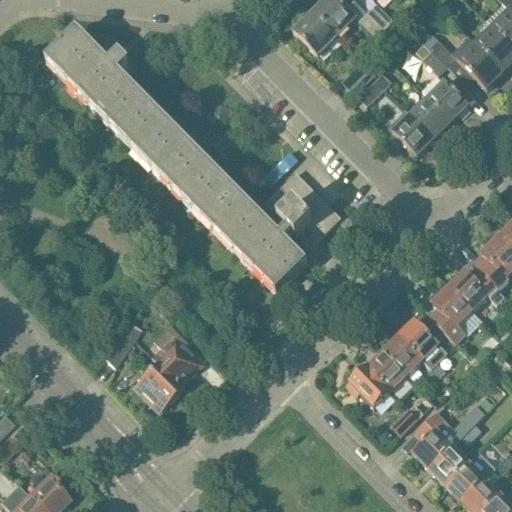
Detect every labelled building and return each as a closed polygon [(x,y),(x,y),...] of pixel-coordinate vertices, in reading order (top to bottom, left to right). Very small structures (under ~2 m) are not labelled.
[(330,0),(313,18),(338,43),(357,24),(334,0),(330,0)] [(511,0),(493,0),(509,15),(492,31),(511,51),(511,15),(511,0)] [(461,16),(453,9),(450,5),(440,14),(451,26),(461,16)] [(368,19),(386,38),(395,29),(377,10),(368,19)] [(319,62),(338,43),(313,18),(294,37),(319,62)] [(378,47),(386,38),(368,19),(359,28),(378,47)] [(511,51),(492,31),(475,49),(504,78),(511,69),(511,51)] [(277,301),(308,271),(120,80),(130,70),(120,59),(109,70),(77,37),(46,68),(277,301)] [(486,96),(504,78),(475,49),(468,42),(452,58),(450,59),(456,65),(486,96)] [(429,54),(432,56),(448,73),(456,65),(450,59),(452,58),(439,45),(429,54)] [(439,81),(448,73),(432,56),(423,65),(439,81)] [(343,87),(351,95),(368,78),(360,70),(343,87)] [(383,78),(375,85),(385,95),(392,88),(383,78)] [(385,95),(375,85),(358,102),(368,112),(385,95)] [(446,87),(428,104),(452,128),(469,111),(446,87)] [(452,128),(428,104),(411,121),(435,145),(442,138),(445,142),(455,132),(452,128)] [(417,162),(435,145),(411,121),(405,116),(388,133),(417,162)] [(307,198),(311,194),(296,179),(266,209),(280,223),(278,226),(296,244),(299,242),(311,255),(341,225),(328,211),(324,215),(307,198)] [(511,231),(500,243),(511,255),(511,231)] [(511,278),(511,255),(500,243),(484,259),(488,263),(478,273),(479,274),(501,296),(511,286),(508,282),(511,278)] [(466,276),(449,292),(473,316),(488,302),(497,311),(506,302),(501,296),(479,274),(471,281),(466,276)] [(468,338),(459,330),(473,316),(449,292),(433,308),(438,313),(430,320),(458,348),(468,338)] [(416,326),(400,341),(424,366),(432,374),(439,368),(448,358),(437,347),(445,340),(434,329),(426,337),(416,326)] [(130,327),(125,335),(135,346),(142,335),(130,327)] [(135,346),(125,335),(105,364),(117,372),(135,346)] [(407,381),(424,366),(400,341),(384,357),(407,381)] [(156,370),(178,393),(199,371),(173,345),(157,361),(161,364),(156,370)] [(368,373),(392,397),(407,381),(384,357),(368,373)] [(484,364),(480,360),(474,361),(470,364),(477,371),(484,364)] [(439,368),(432,374),(441,382),(447,376),(439,368)] [(182,396),(178,393),(156,370),(133,392),(160,418),(182,396)] [(375,413),(392,397),(368,373),(367,372),(347,391),(358,403),(361,400),(375,413)] [(441,382),(432,374),(427,380),(435,388),(441,382)] [(419,425),(425,418),(416,409),(410,415),(419,425)] [(419,425),(410,415),(393,431),(402,441),(419,425)] [(439,417),(418,437),(427,446),(413,459),(430,476),(454,452),(463,443),(476,430),(471,424),(465,430),(451,416),(444,422),(439,417)] [(0,443),(14,430),(5,421),(0,426),(0,443)] [(476,430),(463,443),(468,448),(481,435),(476,430)] [(9,442),(0,451),(0,465),(2,468),(18,452),(9,442)] [(454,452),(430,476),(446,492),(470,468),(454,452)] [(486,485),(496,476),(499,472),(482,456),(470,468),(446,492),(462,509),(486,485)] [(499,472),(496,476),(501,481),(511,469),(511,466),(509,463),(499,472)] [(48,483),(28,504),(35,511),(64,511),(68,508),(60,499),(63,497),(49,483),(48,483)] [(491,511),(503,501),(486,485),(462,509),(465,511),(491,511)] [(0,511),(1,511),(35,511),(28,504),(17,494),(0,511)] [(511,511),(511,510),(503,501),(491,511),(511,511)]
